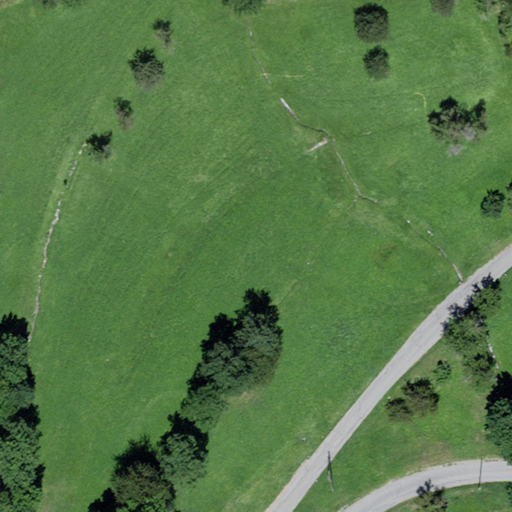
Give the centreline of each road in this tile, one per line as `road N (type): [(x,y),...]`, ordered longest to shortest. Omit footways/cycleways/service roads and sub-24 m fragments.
road 1 (residential): [(274,511),(457,299),(511,254)]
road 2 (residential): [(511,472),(433,478),(363,511)]
